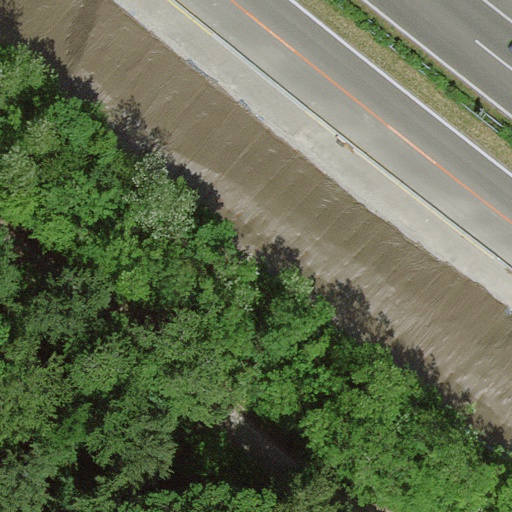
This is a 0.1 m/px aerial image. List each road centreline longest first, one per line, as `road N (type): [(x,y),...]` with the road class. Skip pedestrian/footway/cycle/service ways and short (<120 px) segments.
road 1 (track): [(0,229),(345,511)]
road 2 (motorway): [(232,0),(511,221)]
